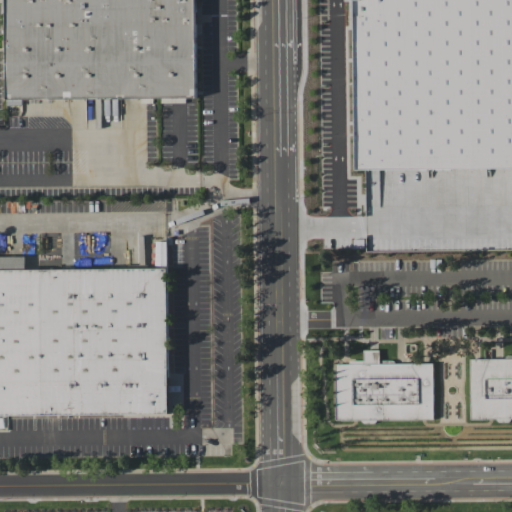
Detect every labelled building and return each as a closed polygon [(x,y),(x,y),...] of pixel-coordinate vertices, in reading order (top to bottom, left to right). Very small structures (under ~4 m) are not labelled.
[(0,0),(0,4),(5,4),(7,110),(22,110),(22,104),(196,103),(195,1),(187,1),(187,0),(0,0)] [(0,417),(47,417),(171,416),(170,269),(150,269),(150,267),(131,267),(131,269),(128,269),(128,267),(123,267),(123,270),(73,270),(73,268),(63,268),(63,270),(27,271),(27,258),(0,258),(0,417)] [(320,328),(332,328),(332,295),(319,296),(320,328)] [(334,367),(335,423),(359,423),(360,425),(362,426),(373,426),(374,424),(376,422),(432,422),(431,366),(394,366),(393,364),(392,363),(381,363),(380,364),(378,366),(378,353),(362,353),(362,363),(348,363),(348,366),(334,367)] [(469,361),(470,422),(495,421),(496,424),(497,425),(506,425),(508,424),(510,421),(511,421),(511,357),(507,357),(505,358),(504,361),(469,361)]
